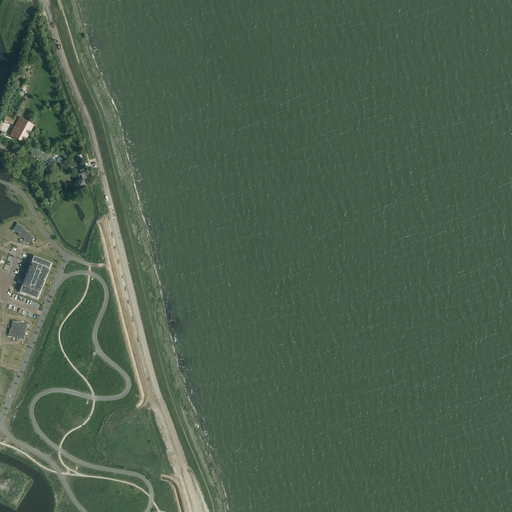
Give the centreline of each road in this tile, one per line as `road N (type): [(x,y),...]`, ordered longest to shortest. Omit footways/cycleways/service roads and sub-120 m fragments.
road 1 (tertiary): [(196,511),(144,347),(90,129),(43,0)]
road 2 (track): [(48,10),(0,123)]
